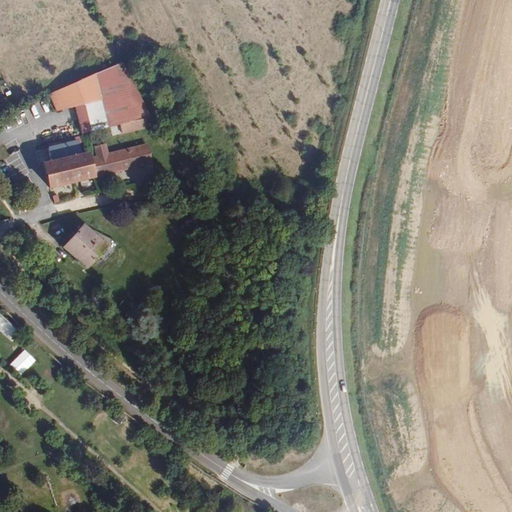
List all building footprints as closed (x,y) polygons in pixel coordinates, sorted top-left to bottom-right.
[(120,124),(130,121),(145,117),(150,116),(122,63),(49,94),(56,111),(74,107),(82,133),(120,124)] [(130,121),(132,130),(148,126),(147,122),(145,117),(130,121)] [(122,133),(132,130),(130,121),(120,124),(122,133)] [(49,188),(92,177),(88,159),(86,153),(80,154),(77,142),(48,149),(51,162),(43,164),(49,188)] [(88,159),(92,177),(151,163),(147,145),(88,159)] [(19,188),(17,182),(11,186),(14,191),(19,188)] [(83,224),(63,247),(86,268),(107,243),(83,224)] [(12,317),(5,311),(0,316),(0,330),(0,331),(12,317)] [(12,317),(0,331),(12,341),(23,328),(12,317)]
